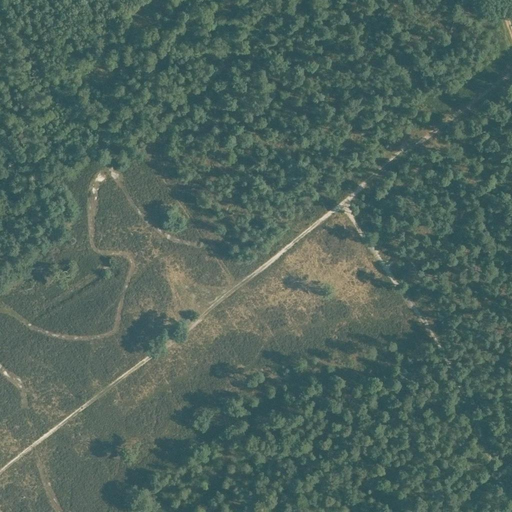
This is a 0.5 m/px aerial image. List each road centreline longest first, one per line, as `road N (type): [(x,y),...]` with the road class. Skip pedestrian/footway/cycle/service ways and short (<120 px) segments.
road 1 (track): [(0,473),(341,203)]
road 2 (track): [(341,203),(511,69)]
